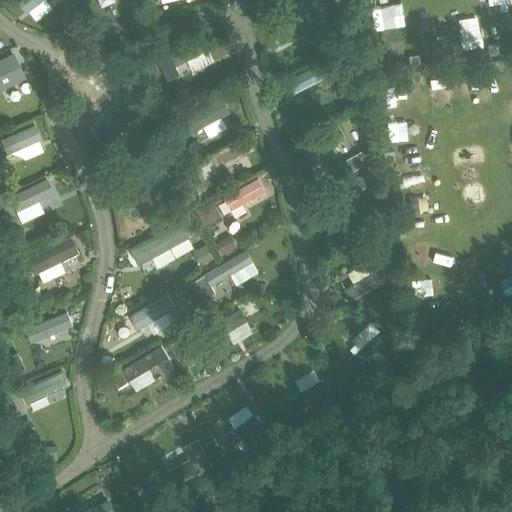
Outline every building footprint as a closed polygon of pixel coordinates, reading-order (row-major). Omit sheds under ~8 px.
[(17,0),(16,1),(25,13),(28,11),(43,0),(17,0)] [(312,0),(298,0),(268,16),(275,28),(305,13),(315,34),(327,28),(312,0)] [(167,51),(155,57),(167,81),(180,75),(175,66),(187,60),(209,49),(210,49),(204,38),(170,55),(167,51)] [(0,62),(0,92),(26,79),(14,55),(0,62)] [(329,60),(288,80),(295,93),(336,73),(329,60)] [(341,71),(346,82),(357,77),(351,66),(341,71)] [(132,109),(131,89),(97,90),(98,110),(132,109)] [(222,97),(184,117),(192,132),(203,126),(220,117),(230,112),(222,97)] [(338,124),(300,145),(308,159),(346,139),(338,124)] [(35,126),(2,140),(8,154),(20,148),(38,140),(41,139),(35,126)] [(248,139),(210,160),(217,173),(219,172),(236,162),(255,152),(248,139)] [(159,148),(113,170),(121,187),(139,178),(159,169),(167,165),(159,148)] [(369,163),(362,151),(339,163),(345,176),(369,163)] [(373,168),(326,195),(333,206),(379,178),(373,168)] [(47,178),(10,196),(16,210),(38,200),(54,193),(47,178)] [(258,178),(223,196),(230,209),(265,191),(258,178)] [(244,219),(256,214),(250,202),(238,207),(244,219)] [(181,221),(130,249),(139,265),(170,247),(187,238),(190,237),(181,221)] [(71,235),(27,257),(35,273),(39,272),(60,261),(79,252),(71,235)] [(221,257),(237,248),(230,236),(215,245),(221,257)] [(360,256),(365,266),(384,258),(379,247),(360,256)] [(215,292),(211,285),(230,274),(251,261),(252,260),(246,249),(188,283),(194,293),(199,302),(215,292)] [(355,282),(343,289),(350,301),(389,278),(382,266),(372,271),(355,282)] [(168,294),(131,316),(139,330),(148,325),(168,313),(176,308),(168,294)] [(240,308),(201,331),(208,343),(227,332),(247,320),(240,308)] [(67,311),(26,328),(32,342),(73,325),(67,311)] [(396,350),(379,331),(353,353),(346,359),(354,369),(371,355),(377,350),(385,360),(396,350)] [(189,333),(176,339),(189,369),(202,364),(189,333)] [(130,380),(148,369),(158,362),(165,374),(175,367),(161,345),(110,377),(117,388),(130,380)] [(301,365),(312,378),(331,360),(320,348),(301,365)] [(17,353),(6,358),(12,372),(23,367),(17,353)] [(62,370),(20,389),(26,404),(69,385),(62,370)] [(300,390),(280,401),(289,416),(329,392),(320,378),(318,379),(300,390)] [(246,445),(265,431),(261,425),(262,425),(253,413),(253,414),(235,427),(218,439),(225,449),(241,438),(246,445)] [(189,428),(170,441),(177,451),(196,437),(189,428)] [(165,472),(173,486),(211,466),(198,440),(184,447),(190,459),(165,472)] [(116,511),(108,497),(82,511),(116,511)]
